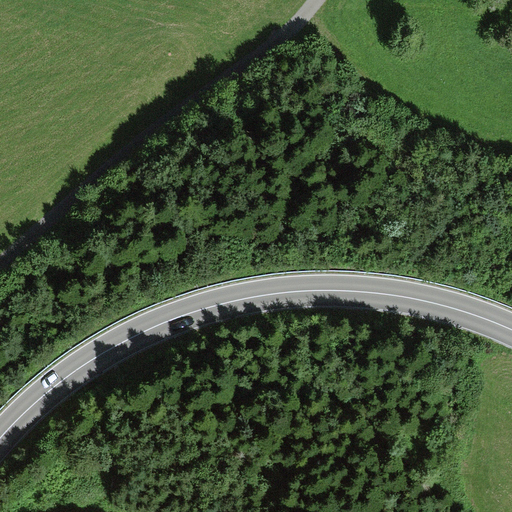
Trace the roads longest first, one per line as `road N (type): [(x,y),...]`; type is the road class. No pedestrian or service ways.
road 1 (tertiary): [(511,329),(414,298),(324,290),(247,296),(173,318),(98,354),(0,438)]
road 2 (track): [(0,268),(316,0)]
road 3 (track): [(309,10),(325,44),(390,105),(511,165)]
